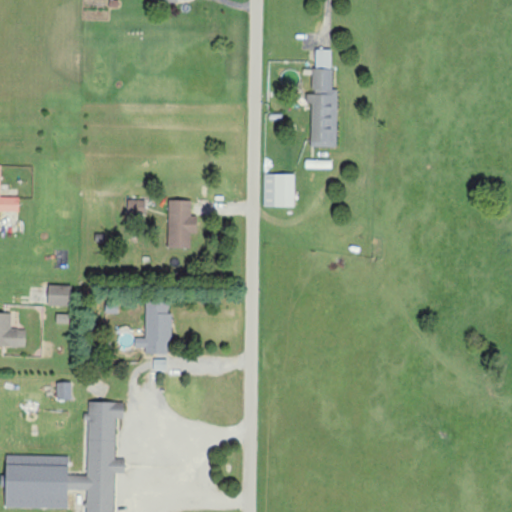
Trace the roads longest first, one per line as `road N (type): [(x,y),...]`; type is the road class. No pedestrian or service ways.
road 1 (residential): [(250,511),(257,0)]
road 2 (residential): [(254,358),(159,365),(139,511)]
